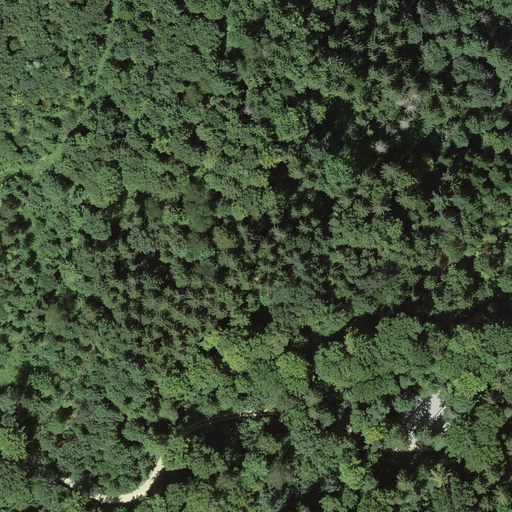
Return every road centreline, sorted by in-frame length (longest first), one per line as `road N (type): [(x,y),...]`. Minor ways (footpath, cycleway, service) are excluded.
road 1 (track): [(511,418),(457,447),(418,453),(300,416),(220,418),(177,434),(145,485),(114,499),(0,448)]
road 2 (track): [(0,381),(39,280),(27,198),(88,97),(112,10)]
road 3 (track): [(377,0),(330,115),(330,135),(339,153),(377,174),(397,216)]
road 4 (track): [(155,472),(145,422),(150,389),(198,346),(281,301)]
road 5 (motorway): [(368,0),(511,176)]
